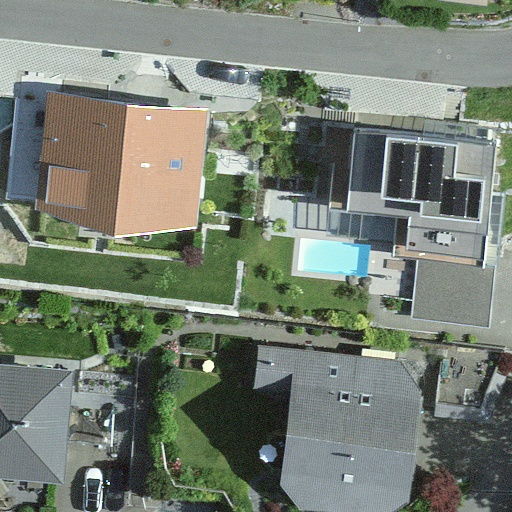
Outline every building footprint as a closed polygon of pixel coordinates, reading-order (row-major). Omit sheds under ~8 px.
[(212,104),(50,86),(37,202),(199,220),(212,104)] [(497,142),(355,128),(348,199),(409,205),(404,253),(418,255),(484,262),(497,142)] [(418,255),(411,316),(491,324),(497,263),(484,262),(418,255)] [(506,349),(447,344),(438,402),(483,408),(506,349)] [(401,360),(262,345),(257,383),(294,388),(283,480),(299,503),(366,511),(387,511),(405,505),(421,384),(401,360)] [(77,366),(0,358),(0,468),(67,474),(77,366)]
